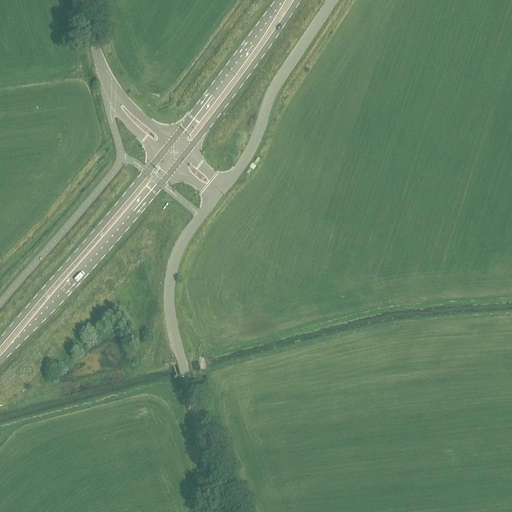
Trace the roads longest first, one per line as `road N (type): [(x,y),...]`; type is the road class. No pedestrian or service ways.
road 1 (unclassified): [(227,511),(170,312),(179,247),(216,197)]
road 2 (primary): [(0,358),(176,165)]
road 3 (primary): [(161,153),(0,343)]
road 4 (unclassified): [(226,185),(247,159),(274,88),(331,0)]
road 5 (primary): [(186,152),(296,0)]
road 6 (primary): [(280,0),(171,140)]
